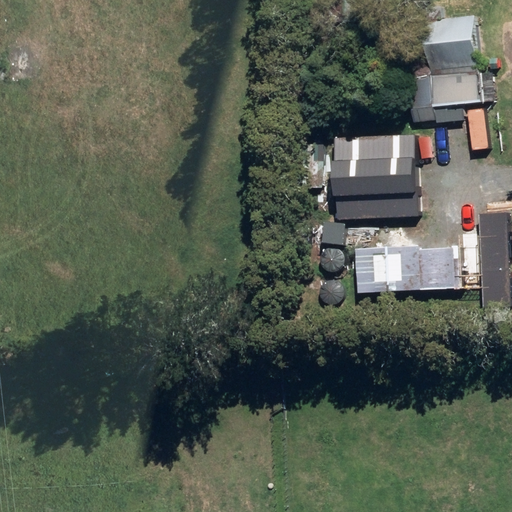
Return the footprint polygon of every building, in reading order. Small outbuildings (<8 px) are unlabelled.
[(477,15),(428,20),(433,70),(483,65),(477,15)] [(426,51),(408,52),(411,79),(428,78),(426,51)] [(482,71),(433,75),(435,107),(484,103),(482,71)] [(404,107),(391,108),(392,120),(404,119),(404,107)] [(490,114),(469,117),(475,151),(496,148),(490,114)] [(453,118),(444,118),(444,143),(454,143),(453,118)]
